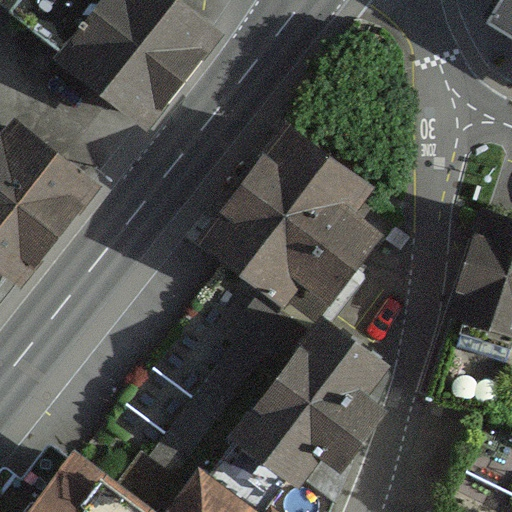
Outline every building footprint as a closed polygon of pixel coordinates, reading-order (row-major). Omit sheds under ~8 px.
[(132,137),(213,36),(167,0),(0,0),(0,12),(46,49),(37,61),(132,137)] [(511,0),(473,0),(464,17),(511,44),(511,0)] [(22,114),(9,130),(0,123),(0,311),(92,195),(83,188),(95,173),(22,114)] [(290,305),(307,280),(335,301),(387,232),(357,210),(375,183),(284,120),(198,242),(290,305)] [(511,229),(488,222),(457,322),(471,326),(457,368),(498,381),(510,343),(511,343),(511,229)] [(282,365),(309,328),(260,295),(117,479),(148,503),(265,353),(282,365)] [(395,364),(325,311),(229,436),(235,441),(213,475),(199,466),(167,511),(332,511),(337,502),(304,482),(323,457),(343,472),(390,410),(371,395),(395,364)] [(511,511),(511,425),(484,413),(440,511),(441,511),(511,511)] [(0,507),(0,511),(153,511),(73,450),(68,456),(50,443),(0,507)]
